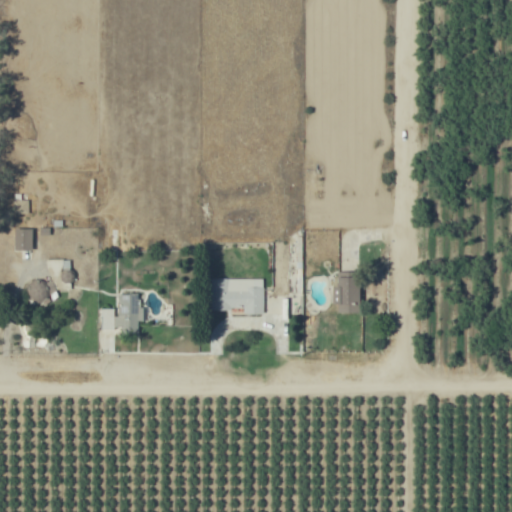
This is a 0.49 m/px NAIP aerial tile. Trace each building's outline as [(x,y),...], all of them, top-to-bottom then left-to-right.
[(14,217),(14,202),(30,202),(30,217),(14,217)] [(16,255),(15,232),(34,232),(34,255),(16,255)] [(68,258),(47,259),(48,274),(69,273),(68,258)] [(69,271),(70,271),(72,272),(73,272),(74,273),(75,274),(76,275),(77,276),(77,278),(77,279),(77,281),(77,282),(76,283),(75,284),(74,285),(73,286),(72,287),(71,287),(69,287),(68,287),(66,287),(65,286),(64,285),(63,284),(62,283),(62,282),(61,281),(61,279),(61,278),(62,277),(62,275),(63,274),(64,273),(65,272),(66,272),(68,271),(69,271)] [(340,291),(340,273),(364,273),(363,316),(352,317),(339,316),(339,310),(336,310),(335,291),(340,291)] [(222,315),(210,315),(210,282),(266,282),(266,317),(256,319),(246,318),(246,312),(234,312),(234,314),(222,315)] [(47,286),(54,284),(57,295),(50,297),(49,299),(48,301),(47,302),(46,303),(44,304),(42,305),(41,305),(39,305),(37,305),(35,304),(33,304),(32,302),(31,301),(30,299),(29,298),(28,296),(28,294),(28,292),(29,290),(30,289),(31,287),(32,286),(34,285),(35,284),(37,283),(39,283),(41,283),(42,284),(44,284),(45,285),(47,286)] [(120,321),(120,297),(140,297),(140,303),(142,303),(142,311),(144,311),(145,327),(139,327),(140,339),(123,339),(123,331),(115,331),(115,333),(103,333),(103,312),(116,312),(116,321),(120,321)]
